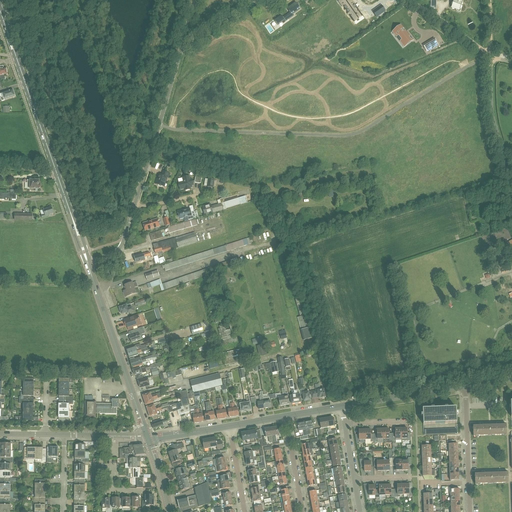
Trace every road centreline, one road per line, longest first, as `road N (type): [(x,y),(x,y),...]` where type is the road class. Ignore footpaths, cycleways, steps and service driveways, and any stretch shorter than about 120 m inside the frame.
road 1 (unclassified): [(88,265),(121,248),(194,0)]
road 2 (secondary): [(0,10),(88,265)]
road 3 (track): [(147,161),(131,156),(77,0)]
road 4 (secondary): [(146,436),(88,265)]
road 5 (track): [(132,395),(299,350)]
road 6 (tertiary): [(341,407),(465,386)]
road 7 (unclassified): [(511,178),(493,116),(490,55)]
road 8 (residential): [(470,511),(465,386)]
